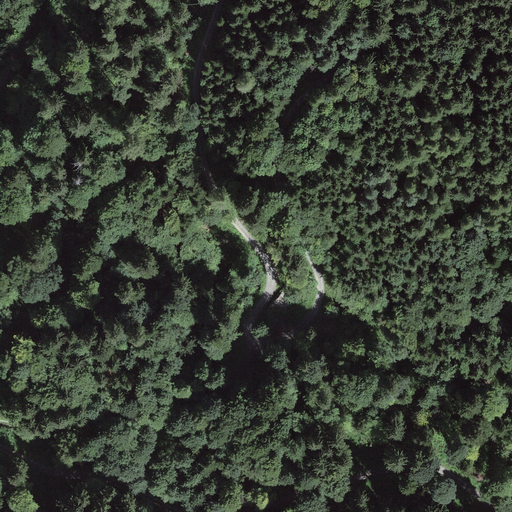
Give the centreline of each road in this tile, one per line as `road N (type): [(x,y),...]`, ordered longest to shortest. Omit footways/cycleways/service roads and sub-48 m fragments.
road 1 (track): [(439,0),(283,124),(276,184),(332,304),(306,328),(279,334),(258,327),(261,250),(206,185),(194,107),(219,0)]
road 2 (track): [(0,423),(66,432),(163,423),(214,396),(279,334)]
road 3 (track): [(500,511),(444,468),(408,465),(249,511)]
road 4 (track): [(180,511),(108,476),(41,463),(0,438)]
